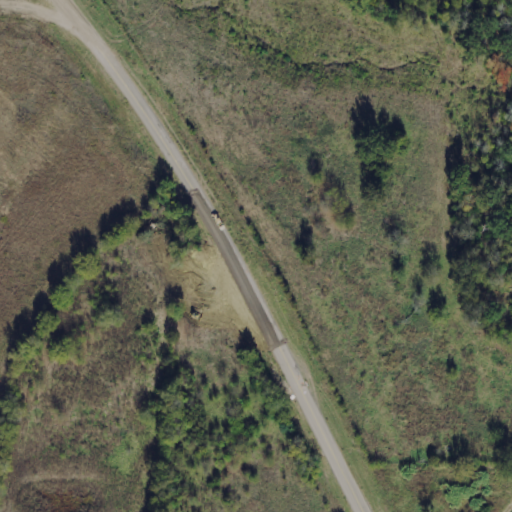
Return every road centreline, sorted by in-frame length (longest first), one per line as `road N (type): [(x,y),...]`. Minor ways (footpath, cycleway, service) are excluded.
road 1 (residential): [(211,286),(221,253),(185,177),(62,0)]
road 2 (residential): [(358,511),(279,348)]
